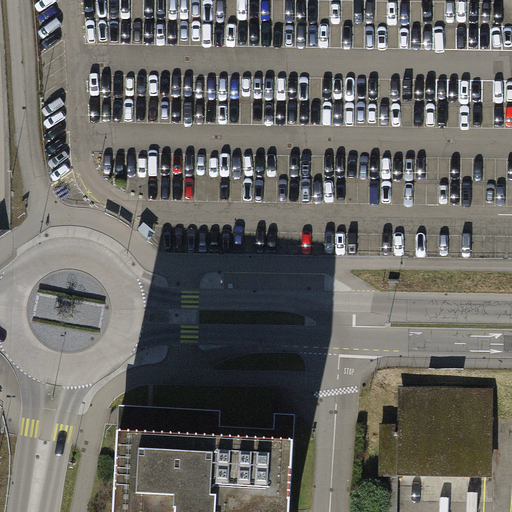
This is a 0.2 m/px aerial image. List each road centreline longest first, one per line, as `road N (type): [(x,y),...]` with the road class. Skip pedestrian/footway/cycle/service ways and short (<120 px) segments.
road 1 (tertiary): [(340,301),(127,297)]
road 2 (tertiary): [(126,334),(339,337)]
road 3 (residential): [(334,511),(339,337)]
road 4 (tertiary): [(339,337),(511,342)]
road 5 (tertiary): [(511,308),(340,301)]
road 6 (secondary): [(127,297),(103,264),(64,255),(27,272),(10,308)]
road 7 (secondary): [(32,511),(56,372)]
